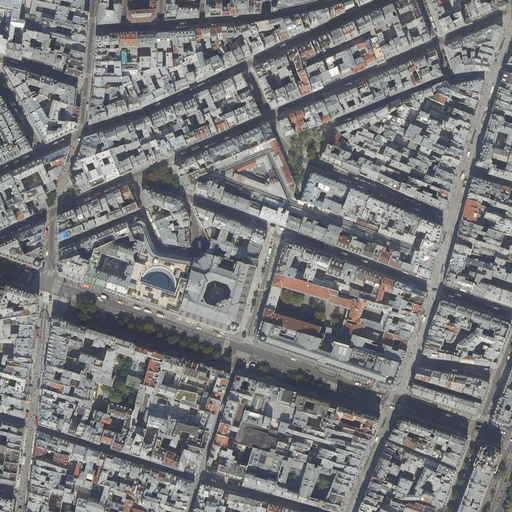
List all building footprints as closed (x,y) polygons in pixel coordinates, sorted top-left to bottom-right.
[(1,0),(0,8),(0,54),(6,56),(14,0),(1,0)] [(14,0),(6,56),(14,58),(21,61),(24,31),(24,29),(25,24),(25,18),(26,14),(29,15),(33,0),(55,5),(55,0),(25,0),(22,20),(19,20),(22,0),(14,0)] [(29,15),(87,29),(87,24),(88,13),(83,12),(55,5),(33,0),(29,15)] [(84,5),(84,0),(55,0),(55,5),(83,12),(84,5)] [(170,20),(176,19),(177,5),(174,5),(173,0),(166,0),(166,5),(165,20),(170,20)] [(186,19),(198,18),(199,12),(199,7),(199,5),(194,1),(189,0),(177,0),(177,5),(176,19),(186,19)] [(206,0),(207,1),(205,17),(217,16),(230,16),(231,0),(230,0),(206,0)] [(242,15),(248,15),(249,0),(237,0),(237,15),(242,15)] [(314,1),(317,0),(271,0),(271,5),(271,12),(277,10),(277,9),(304,3),(314,1)] [(398,0),(396,1),(392,3),(399,24),(400,26),(422,17),(418,6),(415,0),(398,0)] [(428,0),(430,5),(440,1),(440,0),(448,0),(452,7),(445,10),(448,16),(459,12),(455,0),(428,0)] [(468,24),(472,23),(471,20),(463,0),(455,0),(459,12),(464,25),(468,24)] [(482,0),(463,0),(471,20),(481,16),(492,11),(489,5),(481,2),(482,0)] [(502,7),(508,5),(496,0),(482,0),(481,2),(489,5),(499,8),(502,7)] [(348,9),(354,6),(352,1),(347,3),(342,5),(344,11),(348,9)] [(436,22),(446,17),(440,1),(430,5),(435,18),(436,22)] [(150,21),(155,16),(156,5),(156,3),(151,2),(151,9),(131,11),(131,8),(129,8),(128,15),(128,18),(132,22),(141,21),(150,21)] [(386,6),(379,9),(386,27),(393,24),(394,26),(399,24),(392,3),(386,6)] [(120,23),(121,12),(122,5),(99,4),(98,14),(97,24),(98,25),(108,24),(120,23)] [(344,12),(344,11),(342,5),(342,4),(337,6),(332,8),(335,17),(339,15),(344,12)] [(333,18),(335,17),(332,8),(329,8),(327,9),(330,19),(333,18)] [(328,20),(330,19),(327,9),(323,10),(320,11),(324,22),(328,20)] [(373,12),(368,15),(376,35),(387,29),(386,27),(379,9),(373,12)] [(321,23),(324,22),(320,11),(316,11),(313,12),(318,25),(321,23)] [(314,27),(318,25),(313,12),(310,13),(306,14),(310,29),(314,27)] [(464,25),(459,12),(448,16),(446,17),(436,22),(438,26),(441,36),(453,30),(464,25)] [(27,30),(52,37),(86,46),(86,37),(87,29),(29,15),(26,14),(25,18),(30,19),(28,25),(25,24),(24,29),(27,30)] [(307,30),(310,29),(306,14),(304,14),(298,15),(304,32),(307,30)] [(297,35),(304,32),(298,15),(294,16),(296,20),(291,22),(289,17),(286,18),(282,19),(291,37),(297,35)] [(376,37),(376,35),(368,15),(360,18),(352,22),(362,43),(368,41),(376,37)] [(409,49),(419,45),(430,40),(425,26),(422,17),(400,26),(409,49)] [(272,33),(271,34),(276,44),(284,41),(291,37),(282,19),(276,20),(268,21),(271,29),(272,29),(273,30),(271,31),(272,33)] [(261,22),(254,24),(257,33),(271,30),(271,29),(268,21),(261,22)] [(346,25),(339,28),(345,42),(346,45),(348,49),(357,46),(362,43),(352,22),(346,25)] [(245,25),(240,25),(241,34),(249,30),(247,24),(245,25)] [(251,24),(247,24),(249,30),(251,34),(258,33),(257,33),(254,24),(251,24)] [(400,26),(399,24),(394,26),(387,29),(390,37),(397,34),(398,37),(393,39),(392,38),(391,39),(397,55),(403,52),(409,49),(400,26)] [(502,27),(494,24),(487,28),(476,33),(476,45),(491,42),(496,45),(499,36),(502,27)] [(233,26),(227,26),(228,37),(228,38),(228,40),(235,37),(241,34),(240,25),(233,26)] [(205,28),(202,28),(204,39),(206,49),(211,48),(212,51),(215,50),(213,44),(212,41),(209,27),(205,28)] [(211,27),(209,27),(212,41),(213,41),(214,44),(215,44),(218,43),(219,47),(221,46),(225,45),(223,42),(222,38),(221,27),(218,27),(212,27),(211,27)] [(198,53),(195,54),(201,68),(210,64),(209,60),(205,62),(200,40),(204,39),(202,28),(197,28),(193,29),(198,53)] [(333,31),(327,33),(337,54),(344,51),(348,49),(346,45),(342,47),(341,44),(345,42),(339,28),(333,31)] [(198,53),(193,29),(187,31),(176,32),(179,61),(187,58),(195,54),(198,53)] [(387,29),(376,35),(376,37),(384,60),(390,58),(397,55),(391,39),(390,37),(387,29)] [(26,58),(32,60),(35,48),(33,47),(33,45),(31,41),(31,38),(37,40),(39,33),(27,30),(27,32),(24,31),(21,61),(22,61),(25,58),(26,58)] [(255,55),(259,53),(251,34),(249,30),(241,34),(235,37),(245,60),(248,58),(255,55)] [(146,32),(137,32),(137,48),(151,47),(151,57),(138,57),(138,73),(139,73),(141,72),(142,72),(145,71),(144,70),(142,70),(141,71),(141,68),(150,67),(150,69),(156,66),(157,67),(157,47),(155,47),(155,46),(155,45),(154,44),(157,44),(156,33),(156,31),(146,32)] [(138,57),(137,48),(137,32),(128,33),(119,33),(120,49),(120,61),(121,77),(128,77),(138,73),(138,57)] [(172,60),(170,41),(169,32),(163,32),(156,33),(157,44),(157,47),(157,67),(162,78),(169,75),(167,70),(173,68),(172,60)] [(173,32),(169,32),(170,41),(172,41),(172,42),(173,42),(174,53),(173,55),(174,60),(172,60),(173,68),(180,64),(179,61),(176,32),(173,32)] [(43,63),(55,67),(58,54),(59,55),(60,51),(49,48),(52,37),(39,33),(37,40),(37,41),(44,43),(42,50),(35,48),(32,60),(43,63)] [(111,34),(111,36),(110,49),(120,49),(119,33),(115,34),(111,34)] [(262,51),(265,50),(258,34),(258,33),(251,34),(259,53),(262,51)] [(270,47),(276,44),(271,34),(265,37),(265,38),(264,38),(262,33),(258,34),(265,50),(270,47)] [(333,56),(337,54),(327,33),(318,38),(310,42),(319,62),(333,56)] [(475,53),(475,49),(475,47),(476,45),(476,33),(468,37),(460,40),(462,55),(463,73),(468,72),(473,71),(474,71),(475,58),(474,58),(475,53)] [(96,43),(95,49),(106,49),(106,46),(107,45),(109,45),(109,49),(110,49),(111,36),(103,36),(96,37),(96,43)] [(86,46),(52,37),(49,48),(60,51),(61,47),(85,54),(85,50),(86,46)] [(241,62),(245,60),(235,37),(228,40),(227,41),(228,43),(238,63),(241,62)] [(384,60),(376,37),(368,41),(376,64),(380,62),(384,60)] [(462,55),(460,40),(452,43),(445,47),(447,53),(449,60),(455,58),(462,55)] [(376,64),(368,41),(362,43),(357,46),(365,69),(371,66),(376,64)] [(304,45),(296,48),(304,69),(315,64),(319,62),(310,42),(304,45)] [(496,45),(491,42),(476,45),(475,47),(480,47),(480,50),(475,49),(475,53),(478,53),(477,59),(490,63),(493,54),(496,45)] [(228,68),(231,67),(221,46),(219,47),(218,43),(215,44),(214,44),(213,44),(215,50),(217,54),(219,57),(225,70),(226,69),(228,68)] [(235,65),(238,63),(228,43),(225,45),(221,46),(231,67),(235,65)] [(358,72),(365,69),(357,46),(348,49),(344,51),(348,63),(352,74),(358,72)] [(61,47),(60,51),(59,55),(84,62),(84,58),(85,54),(61,47)] [(290,51),(284,54),(289,66),(291,72),(297,70),(297,72),(297,73),(298,73),(299,77),(299,78),(299,79),(300,79),(301,81),(295,83),(300,97),(306,94),(312,92),(304,69),(296,48),(290,51)] [(109,49),(106,49),(95,49),(95,56),(94,62),(120,61),(120,49),(110,49),(109,49)] [(220,72),(225,70),(219,57),(217,54),(215,50),(212,51),(206,52),(208,58),(209,60),(210,64),(215,74),(220,72)] [(346,77),(352,74),(348,63),(344,51),(337,54),(333,56),(340,78),(341,79),(346,77)] [(435,51),(428,54),(423,56),(432,80),(437,78),(443,76),(440,68),(439,65),(439,64),(437,57),(435,51)] [(74,76),(82,78),(83,70),(84,62),(59,55),(58,54),(55,67),(54,69),(58,70),(62,71),(65,60),(67,60),(68,62),(65,72),(65,73),(74,76)] [(202,81),(205,79),(201,68),(195,54),(187,58),(190,64),(194,63),(196,69),(192,70),(195,69),(195,71),(195,72),(195,73),(194,73),(197,81),(197,83),(202,81)] [(279,56),(273,59),(277,71),(289,66),(284,54),(279,56)] [(463,73),(462,55),(455,58),(449,60),(451,65),(454,74),(458,74),(463,73)] [(340,78),(333,56),(319,62),(315,64),(322,85),(331,82),(340,78)] [(417,72),(421,84),(426,82),(432,80),(423,56),(418,58),(412,61),(417,72)] [(193,82),(197,81),(194,73),(192,70),(190,64),(187,58),(179,61),(180,64),(188,84),(193,82)] [(487,71),(490,63),(477,59),(475,58),(474,71),(480,71),(487,71)] [(255,74),(258,80),(268,75),(268,74),(272,72),(272,73),(277,71),(273,59),(263,64),(253,68),(253,69),(255,74)] [(121,77),(120,61),(94,62),(93,69),(93,77),(121,77)] [(421,84),(417,72),(412,61),(408,63),(404,64),(413,87),(417,86),(421,84)] [(169,75),(175,93),(181,90),(189,87),(188,84),(180,64),(173,68),(167,70),(169,75)] [(210,77),(215,74),(210,64),(201,68),(205,79),(210,77)] [(322,85),(315,64),(304,69),(312,92),(317,90),(323,87),(322,85)] [(413,87),(404,64),(400,66),(395,68),(404,91),(408,89),(413,87)] [(18,69),(5,66),(3,68),(9,79),(15,89),(26,83),(28,73),(18,69)] [(142,72),(143,76),(155,102),(163,99),(169,96),(162,78),(157,67),(156,66),(150,69),(150,70),(145,71),(142,72)] [(295,99),(300,97),(295,83),(291,72),(289,66),(277,71),(280,80),(289,76),(292,83),(283,87),(289,102),(295,99)] [(376,77),(385,99),(394,95),(404,91),(395,68),(386,72),(376,77)] [(264,93),(271,109),(272,109),(281,106),(289,102),(283,87),(280,80),(277,71),(272,73),(268,75),(258,80),(264,93)] [(503,76),(501,82),(511,85),(511,74),(505,72),(504,72),(503,76)] [(35,74),(28,73),(26,83),(27,87),(28,86),(38,92),(42,76),(35,74)] [(130,82),(141,108),(145,106),(151,104),(155,102),(143,76),(141,77),(139,73),(138,73),(128,77),(130,82)] [(234,77),(231,78),(238,95),(249,90),(244,79),(242,74),(241,74),(234,77)] [(172,95),(175,93),(169,75),(162,78),(169,96),(172,95)] [(50,79),(42,76),(38,92),(37,95),(53,100),(58,81),(50,79)] [(92,84),(92,88),(105,89),(110,89),(117,88),(117,86),(114,86),(114,85),(108,85),(108,86),(106,87),(106,82),(119,82),(122,82),(123,84),(120,85),(120,87),(130,82),(128,77),(121,77),(93,77),(92,84)] [(370,79),(365,81),(374,103),(380,100),(385,99),(376,77),(370,79)] [(225,81),(219,84),(227,100),(230,106),(241,102),(238,95),(231,78),(225,81)] [(484,82),(481,79),(470,81),(459,84),(459,89),(463,90),(466,90),(467,89),(472,90),(471,92),(479,95),(482,87),(484,82)] [(76,95),(77,89),(75,86),(67,83),(58,81),(53,100),(59,102),(75,107),(76,95)] [(374,103),(365,81),(360,84),(355,86),(355,87),(363,107),(370,105),(374,103)] [(124,114),(129,112),(134,111),(141,108),(130,82),(120,87),(118,87),(117,88),(110,89),(109,100),(112,99),(118,116),(124,114)] [(449,86),(445,82),(438,85),(430,87),(433,93),(433,92),(438,90),(446,89),(449,86)] [(500,84),(499,87),(511,91),(511,85),(501,82),(500,84)] [(18,94),(22,102),(37,95),(38,92),(28,86),(27,87),(26,83),(15,89),(18,94)] [(214,86),(207,89),(215,106),(216,105),(218,104),(227,100),(219,84),(214,86)] [(459,89),(459,84),(455,84),(449,86),(446,89),(461,95),(463,90),(459,89)] [(336,96),(345,114),(354,111),(363,107),(355,87),(350,90),(346,92),(336,96)] [(433,93),(430,87),(426,89),(421,91),(423,96),(425,97),(443,105),(446,97),(433,92),(433,93)] [(495,98),(495,100),(510,105),(509,105),(510,103),(511,100),(511,99),(511,91),(499,87),(497,92),(495,98)] [(91,93),(91,99),(103,100),(108,101),(109,100),(110,89),(105,89),(92,88),(91,93)] [(193,96),(194,98),(202,116),(209,114),(217,110),(215,106),(207,89),(199,93),(193,96)] [(461,95),(446,89),(438,90),(433,92),(446,97),(448,98),(450,99),(451,95),(460,99),(459,99),(459,101),(456,100),(455,101),(476,110),(477,106),(478,102),(461,95)] [(471,92),(472,90),(467,89),(466,90),(463,90),(461,95),(478,102),(480,99),(481,96),(479,95),(471,92)] [(256,104),(249,90),(238,95),(241,102),(242,103),(245,102),(247,105),(246,105),(245,103),(242,104),(249,120),(254,118),(260,115),(261,114),(256,104)] [(423,96),(421,91),(417,93),(411,95),(412,97),(413,100),(403,105),(404,105),(445,122),(447,123),(449,117),(438,112),(440,106),(424,99),(425,97),(423,96)] [(25,108),(30,116),(42,109),(53,101),(53,100),(37,95),(22,102),(25,108)] [(336,96),(335,95),(328,98),(321,101),(331,120),(338,117),(345,114),(336,96)] [(6,104),(2,97),(0,98),(0,115),(2,116),(10,111),(6,104)] [(443,128),(445,122),(404,105),(403,105),(413,100),(412,97),(405,100),(400,102),(401,106),(389,113),(387,114),(388,114),(438,136),(441,129),(443,128)] [(211,136),(202,116),(194,98),(188,101),(182,104),(191,124),(189,125),(190,126),(191,129),(197,142),(204,139),(211,136)] [(475,113),(476,110),(455,101),(450,99),(448,98),(446,101),(447,102),(448,102),(459,107),(461,108),(460,112),(474,117),(475,113)] [(100,122),(108,119),(103,105),(107,103),(108,101),(103,100),(91,99),(90,104),(89,116),(89,125),(100,122)] [(108,101),(107,103),(103,105),(108,119),(113,117),(118,116),(112,99),(109,100),(108,101)] [(46,144),(48,120),(54,121),(56,107),(58,107),(59,102),(53,100),(53,101),(42,109),(30,116),(35,125),(46,144)] [(220,109),(222,113),(228,129),(233,127),(238,125),(232,111),(231,110),(230,106),(227,100),(218,104),(219,106),(217,107),(216,105),(215,106),(217,110),(220,109)] [(399,100),(393,102),(386,105),(389,113),(401,106),(400,102),(399,100)] [(494,103),(493,106),(511,113),(511,108),(510,108),(509,108),(510,105),(495,100),(494,103)] [(307,107),(317,126),(323,123),(331,120),(321,101),(314,104),(307,107)] [(54,121),(78,123),(79,115),(79,108),(75,107),(59,102),(58,107),(56,107),(54,121)] [(176,104),(171,106),(181,129),(189,125),(191,124),(182,104),(181,102),(176,104)] [(244,122),(249,120),(242,104),(242,103),(241,102),(230,106),(231,110),(235,108),(236,110),(232,111),(238,125),(244,122)] [(438,136),(388,114),(387,114),(389,113),(386,105),(382,107),(378,108),(371,111),(378,121),(383,128),(384,129),(395,134),(396,134),(403,137),(407,139),(418,144),(421,145),(429,149),(432,141),(435,142),(435,141),(436,140),(448,145),(450,141),(438,136)] [(166,108),(161,111),(171,133),(180,129),(181,129),(171,106),(166,108)] [(491,111),(490,114),(503,119),(505,114),(511,116),(511,113),(493,106),(491,111)] [(317,126),(307,107),(304,108),(301,110),(309,128),(313,127),(317,126)] [(223,131),(228,129),(222,113),(220,109),(217,110),(209,114),(217,134),(223,131)] [(473,119),(474,117),(460,112),(454,109),(451,114),(454,115),(455,113),(459,115),(457,120),(470,126),(471,126),(471,123),(473,119)] [(309,128),(301,110),(294,113),(286,116),(286,118),(291,128),(295,134),(303,131),(309,128)] [(13,117),(10,111),(2,116),(8,129),(17,124),(13,117)] [(154,114),(148,117),(158,139),(166,136),(171,133),(161,111),(154,114)] [(378,121),(371,111),(368,112),(365,113),(371,126),(370,127),(369,128),(379,134),(382,131),(384,129),(383,128),(378,121)] [(371,126),(365,113),(360,115),(354,117),(356,120),(361,127),(361,128),(363,129),(367,130),(378,135),(379,134),(369,128),(370,127),(371,126)] [(215,135),(217,134),(209,114),(202,116),(211,136),(215,135)] [(482,143),(484,143),(493,146),(496,134),(497,131),(508,135),(510,136),(511,131),(511,129),(511,122),(503,119),(490,114),(488,123),(486,130),(484,136),(484,137),(482,143)] [(0,165),(9,161),(21,155),(15,142),(8,129),(2,116),(0,115),(0,165)] [(145,118),(142,119),(152,141),(155,140),(158,139),(148,117),(145,118)] [(469,129),(470,126),(457,120),(449,117),(447,123),(468,132),(469,129)] [(291,128),(286,118),(282,120),(277,122),(281,131),(285,138),(289,137),(295,134),(291,128)] [(148,143),(152,141),(142,119),(134,122),(125,125),(133,143),(138,140),(141,146),(148,143)] [(54,121),(48,120),(46,144),(60,137),(77,129),(78,126),(78,123),(54,121)] [(361,127),(356,120),(354,120),(335,128),(337,130),(340,134),(349,140),(353,142),(355,136),(350,134),(349,133),(351,132),(352,131),(361,127)] [(467,135),(468,132),(447,123),(445,122),(443,128),(452,132),(451,133),(452,135),(450,141),(464,146),(465,142),(467,135)] [(21,131),(17,124),(8,129),(15,142),(25,137),(21,131)] [(109,130),(102,132),(110,150),(123,146),(133,143),(125,125),(119,127),(114,129),(114,128),(109,130)] [(192,145),(197,142),(191,129),(189,130),(188,127),(190,126),(189,125),(181,129),(180,129),(187,147),(192,145)] [(272,132),(268,125),(252,131),(235,139),(238,146),(237,147),(240,153),(251,149),(254,155),(256,154),(262,152),(265,151),(262,144),(267,142),(269,141),(275,139),(272,132)] [(181,150),(187,147),(180,129),(171,133),(166,136),(173,151),(173,153),(181,150)] [(372,141),(374,135),(367,132),(367,130),(363,129),(362,133),(357,132),(356,134),(372,141)] [(405,145),(407,139),(403,137),(396,134),(395,134),(384,129),(382,131),(385,132),(382,137),(387,139),(391,141),(392,142),(393,140),(401,144),(405,146),(405,145)] [(101,132),(97,134),(103,151),(103,153),(109,151),(110,150),(102,132),(101,132)] [(343,150),(349,145),(347,143),(339,136),(335,132),(332,138),(328,144),(327,144),(334,147),(340,150),(343,150)] [(83,141),(82,145),(103,151),(97,134),(89,136),(84,138),(83,141)] [(454,181),(455,176),(433,167),(432,169),(437,171),(435,174),(428,171),(425,172),(428,165),(409,157),(407,161),(400,158),(402,154),(388,148),(387,147),(385,151),(378,149),(380,144),(372,141),(356,134),(355,136),(353,142),(352,144),(376,153),(414,169),(415,166),(417,167),(417,166),(418,166),(417,170),(453,185),(454,181)] [(378,135),(372,141),(380,144),(386,147),(388,142),(387,141),(387,139),(382,137),(378,135)] [(511,136),(510,136),(508,135),(507,138),(504,150),(494,148),(491,158),(497,160),(498,160),(495,169),(504,171),(511,147),(511,136)] [(168,153),(173,151),(166,136),(158,139),(155,140),(162,156),(168,153)] [(28,142),(25,137),(15,142),(21,155),(26,153),(32,150),(28,142)] [(221,145),(201,154),(205,163),(207,167),(221,161),(219,157),(225,154),(226,156),(225,157),(226,159),(228,158),(239,154),(240,153),(237,147),(238,146),(235,139),(228,142),(221,145)] [(271,155),(272,157),(281,153),(278,147),(278,145),(277,143),(275,139),(269,141),(270,144),(268,145),(267,142),(262,144),(265,151),(268,149),(272,148),(273,149),(273,151),(270,152),(271,155)] [(430,154),(432,150),(429,149),(421,145),(420,148),(417,146),(418,144),(407,139),(405,145),(405,146),(418,152),(428,157),(429,157),(430,157),(431,155),(430,154)] [(123,146),(125,152),(137,148),(140,155),(134,158),(131,152),(127,153),(127,152),(126,153),(134,170),(141,167),(149,164),(141,146),(138,140),(133,143),(123,146)] [(163,157),(162,156),(155,140),(152,141),(148,143),(156,161),(160,159),(163,157)] [(372,162),(376,153),(352,144),(353,142),(349,140),(347,143),(349,145),(343,150),(346,152),(364,159),(372,162)] [(414,154),(415,152),(392,142),(391,141),(388,148),(402,154),(409,157),(428,165),(433,167),(455,176),(456,173),(457,171),(439,163),(438,165),(435,164),(435,165),(432,164),(433,163),(431,162),(432,160),(430,159),(427,158),(418,154),(417,155),(414,154)] [(464,150),(465,147),(464,146),(450,141),(448,145),(450,146),(449,147),(449,149),(447,148),(447,147),(435,142),(432,141),(429,149),(432,150),(440,154),(460,162),(461,158),(463,153),(464,150)] [(152,162),(156,161),(148,143),(141,146),(149,164),(152,162)] [(487,167),(490,168),(490,167),(495,169),(498,160),(497,160),(496,161),(495,164),(491,165),(491,164),(490,163),(491,162),(491,161),(491,160),(490,160),(490,158),(491,158),(494,148),(494,147),(494,146),(493,146),(484,143),(480,153),(475,165),(481,167),(487,169),(487,168),(487,167)] [(340,167),(346,152),(343,150),(340,150),(338,156),(337,155),(337,154),(334,153),(333,154),(332,153),(334,147),(327,144),(326,147),(321,155),(319,158),(332,164),(340,167)] [(54,153),(41,159),(43,165),(68,155),(69,151),(70,145),(54,153)] [(78,155),(76,162),(80,161),(95,156),(103,153),(103,151),(82,145),(80,148),(78,155)] [(109,151),(113,159),(120,176),(127,173),(134,170),(126,153),(125,152),(123,146),(110,150),(109,151)] [(250,157),(254,155),(251,149),(240,153),(239,154),(242,160),(246,159),(250,157)] [(103,153),(95,156),(106,182),(113,179),(120,176),(113,159),(109,151),(103,153)] [(359,174),(364,159),(346,152),(340,167),(349,171),(358,175),(359,174)] [(276,166),(277,169),(287,165),(285,160),(281,153),(272,157),(274,161),(276,166)] [(417,170),(414,169),(376,153),(372,162),(382,166),(379,171),(383,173),(386,174),(400,180),(403,174),(384,167),(385,164),(423,179),(422,182),(431,185),(433,181),(441,184),(440,189),(450,193),(452,189),(453,185),(417,170)] [(197,155),(194,157),(200,170),(203,169),(201,165),(205,163),(201,154),(197,155)] [(240,161),(242,160),(239,154),(228,158),(231,165),(233,164),(236,163),(240,161)] [(258,157),(255,159),(259,168),(262,166),(263,167),(266,166),(269,173),(274,170),(272,165),(267,154),(265,154),(261,156),(258,157)] [(440,154),(438,156),(432,154),(432,155),(458,167),(459,164),(460,162),(440,154)] [(66,160),(68,155),(43,165),(47,172),(62,165),(63,165),(64,166),(66,160)] [(457,169),(458,167),(432,155),(431,155),(430,157),(430,159),(432,160),(439,163),(457,171),(457,169)] [(95,156),(80,161),(92,188),(99,185),(106,182),(95,156)] [(177,172),(180,178),(200,170),(194,157),(184,161),(174,165),(177,172)] [(227,167),(231,165),(228,158),(226,159),(221,161),(207,167),(205,168),(208,174),(210,174),(215,171),(221,169),(227,167)] [(47,172),(43,165),(41,159),(24,167),(11,173),(21,195),(45,184),(50,181),(47,172)] [(237,166),(232,168),(234,173),(239,175),(239,174),(247,177),(248,172),(259,168),(255,159),(252,160),(246,162),(241,164),(237,166)] [(379,171),(382,166),(372,162),(364,159),(359,174),(363,176),(370,179),(376,181),(379,171)] [(86,191),(92,188),(80,161),(76,162),(73,169),(71,176),(72,177),(76,185),(80,194),(86,191)] [(59,176),(63,165),(62,165),(47,172),(50,181),(45,184),(49,192),(53,190),(57,188),(60,179),(61,177),(59,176)] [(287,189),(288,192),(295,189),(296,185),(293,179),(291,176),(292,176),(287,165),(277,169),(279,172),(281,178),(284,183),(287,189)] [(263,191),(267,192),(270,186),(267,184),(268,183),(270,181),(271,183),(272,183),(271,182),(272,182),(272,181),(273,181),(269,173),(266,166),(263,167),(262,166),(259,168),(248,172),(247,177),(246,178),(244,184),(247,185),(252,187),(258,189),(263,191)] [(503,178),(511,180),(511,173),(504,171),(495,169),(490,167),(490,168),(488,174),(503,178)] [(189,191),(194,193),(198,182),(197,181),(196,179),(198,179),(204,176),(208,174),(205,168),(203,169),(200,170),(180,178),(181,181),(184,186),(185,190),(189,191)] [(229,178),(232,179),(234,173),(232,168),(227,170),(220,173),(220,175),(225,176),(229,178)] [(276,173),(274,170),(269,173),(273,181),(274,184),(280,182),(279,180),(276,173)] [(399,191),(401,184),(385,177),(386,174),(383,173),(379,171),(376,181),(386,186),(399,191)] [(327,194),(332,180),(323,176),(314,172),(310,174),(301,201),(310,204),(321,208),(325,199),(319,197),(321,192),(327,194)] [(24,200),(21,195),(11,173),(3,177),(0,178),(0,188),(4,196),(9,207),(16,203),(24,200)] [(241,183),(244,184),(246,178),(239,175),(234,173),(232,179),(235,180),(241,183)] [(406,185),(417,189),(420,190),(422,185),(427,187),(426,190),(431,192),(432,189),(437,191),(435,196),(448,201),(449,197),(450,193),(440,189),(431,185),(422,182),(403,174),(400,180),(406,182),(406,185)] [(207,178),(198,182),(194,193),(200,195),(207,198),(212,183),(210,181),(209,177),(207,178)] [(211,178),(209,177),(210,181),(212,183),(207,198),(213,200),(221,203),(226,188),(221,186),(219,189),(218,189),(216,188),(220,179),(218,178),(217,179),(216,179),(214,179),(212,179),(211,178)] [(470,185),(468,193),(488,200),(489,197),(489,196),(491,191),(489,190),(491,183),(487,182),(483,181),(483,180),(481,180),(472,177),(470,185)] [(223,180),(221,186),(226,188),(239,193),(240,193),(242,187),(238,186),(232,184),(228,182),(224,181),(223,180)] [(343,184),(332,180),(327,194),(325,199),(321,208),(322,208),(334,212),(340,215),(342,211),(351,188),(343,184)] [(286,200),(287,198),(285,194),(282,187),(280,182),(274,184),(273,181),(272,181),(272,182),(271,182),(272,183),(271,183),(270,181),(268,183),(267,184),(270,186),(267,192),(270,193),(274,195),(278,196),(286,200)] [(413,197),(417,189),(406,185),(401,183),(401,184),(399,191),(406,195),(413,197)] [(511,189),(499,185),(491,183),(489,190),(491,191),(489,196),(491,196),(491,194),(495,195),(493,202),(496,202),(511,207),(511,203),(511,189)] [(47,193),(49,192),(45,184),(21,195),(24,200),(16,203),(24,219),(35,214),(30,204),(29,204),(26,205),(25,203),(36,198),(40,206),(37,207),(37,208),(39,212),(48,208),(44,199),(47,198),(46,195),(47,194),(47,193)] [(136,197),(132,188),(130,185),(125,187),(119,189),(127,207),(138,201),(136,197)] [(142,188),(152,216),(160,213),(166,196),(157,192),(143,187),(142,188)] [(245,188),(242,187),(240,193),(239,193),(233,208),(239,210),(246,213),(254,192),(250,190),(245,188)] [(233,208),(239,193),(226,188),(221,203),(226,205),(233,208)] [(361,192),(351,188),(342,211),(346,213),(349,213),(352,204),(360,207),(356,216),(358,217),(361,218),(370,196),(361,192)] [(111,213),(106,215),(108,222),(118,218),(127,214),(124,207),(127,207),(119,189),(116,191),(112,192),(120,210),(111,213)] [(295,203),(297,204),(299,200),(295,198),(293,194),(295,189),(288,192),(290,198),(289,201),(291,201),(295,203)] [(447,205),(448,201),(435,196),(434,196),(433,198),(432,198),(433,195),(420,190),(417,189),(413,197),(428,204),(443,210),(446,208),(447,205)] [(108,194),(104,196),(108,207),(112,205),(113,209),(110,210),(111,213),(120,210),(112,192),(108,194)] [(264,202),(266,196),(263,195),(258,193),(254,192),(246,213),(251,215),(259,217),(265,202),(264,202)] [(467,196),(466,199),(481,204),(482,200),(487,202),(486,204),(494,207),(496,202),(493,202),(488,200),(468,193),(467,196)] [(0,210),(3,210),(11,225),(13,224),(17,222),(9,207),(4,196),(0,197),(0,210)] [(103,196),(98,199),(105,216),(106,215),(111,213),(110,210),(108,207),(104,196),(103,196)] [(166,196),(160,213),(152,216),(153,219),(154,221),(171,215),(185,210),(183,206),(181,201),(175,199),(166,196)] [(269,197),(266,196),(264,202),(265,202),(259,217),(267,220),(278,225),(286,228),(292,212),(286,210),(285,214),(283,214),(281,213),(285,203),(283,202),(280,201),(277,200),(273,198),(269,197)] [(380,200),(370,196),(361,218),(367,220),(370,211),(372,210),(372,211),(372,212),(373,212),(374,212),(375,212),(376,214),(372,222),(381,225),(389,204),(380,200)] [(95,200),(92,201),(98,219),(105,216),(98,199),(95,200)] [(481,204),(466,199),(465,205),(463,211),(461,220),(479,226),(479,223),(481,224),(485,213),(491,215),(493,211),(493,210),(480,206),(481,204)] [(93,220),(98,219),(92,201),(88,203),(86,204),(92,221),(93,220)] [(133,212),(141,208),(140,204),(138,201),(127,207),(124,207),(127,214),(133,212)] [(491,215),(511,221),(511,207),(496,202),(494,207),(494,208),(499,209),(499,208),(506,210),(504,216),(493,211),(491,215)] [(20,221),(24,219),(16,203),(9,207),(17,222),(20,221)] [(83,205),(79,207),(86,223),(92,221),(86,204),(83,205)] [(288,204),(286,210),(292,212),(304,217),(306,217),(307,211),(303,209),(298,208),(295,207),(291,205),(288,204)] [(397,207),(389,204),(381,225),(386,227),(389,219),(395,221),(392,229),(397,230),(405,210),(397,207)] [(193,206),(202,226),(204,229),(212,226),(216,214),(206,210),(193,206)] [(77,208),(74,209),(77,219),(80,226),(82,225),(83,225),(82,221),(83,221),(84,224),(86,223),(79,207),(77,208)] [(57,226),(57,227),(70,222),(69,219),(72,218),(73,219),(71,220),(72,221),(77,219),(74,209),(68,212),(57,217),(57,222),(57,226)] [(0,230),(11,225),(3,210),(0,210),(0,230)] [(189,247),(190,247),(190,237),(189,221),(189,219),(185,210),(171,215),(173,221),(176,219),(178,224),(179,226),(174,227),(178,246),(189,247)] [(413,214),(405,210),(397,230),(403,232),(406,225),(407,224),(412,226),(408,234),(413,236),(415,232),(421,217),(413,214)] [(317,222),(319,216),(316,214),(310,212),(307,211),(306,217),(304,217),(298,232),(304,234),(310,237),(316,221),(317,222)] [(341,219),(343,220),(346,213),(342,211),(340,215),(334,212),(332,216),(334,217),(341,219)] [(298,232),(304,217),(292,212),(286,228),(292,230),(298,232)] [(351,223),(355,225),(358,217),(356,216),(349,213),(346,213),(343,220),(346,221),(351,223)] [(511,221),(491,215),(485,213),(481,224),(479,223),(479,226),(483,227),(484,227),(486,219),(492,221),(493,221),(494,222),(494,223),(492,230),(504,234),(505,234),(511,236),(511,221)] [(204,229),(202,226),(203,244),(203,253),(215,256),(229,219),(223,217),(216,214),(212,226),(211,245),(204,229)] [(102,224),(108,222),(106,215),(105,216),(98,219),(93,220),(96,227),(102,224)] [(168,244),(178,246),(174,227),(173,224),(174,224),(173,221),(171,215),(154,221),(156,225),(159,233),(163,243),(168,244)] [(321,216),(319,216),(317,222),(323,224),(326,225),(328,226),(330,220),(328,219),(321,216)] [(374,232),(377,233),(381,225),(372,222),(367,220),(361,218),(358,217),(355,225),(358,226),(363,228),(369,230),(374,232)] [(431,221),(421,217),(415,232),(420,234),(421,232),(425,234),(424,238),(418,236),(418,238),(423,240),(424,239),(438,245),(440,236),(441,228),(440,225),(431,221)] [(57,230),(57,235),(68,231),(80,226),(77,219),(72,221),(70,222),(57,227),(57,230)] [(215,256),(229,259),(242,224),(236,222),(229,219),(215,256)] [(89,230),(96,227),(93,220),(92,221),(86,223),(84,224),(83,225),(82,225),(84,232),(89,230)] [(333,221),(330,220),(328,226),(328,227),(330,228),(329,230),(326,231),(322,241),(328,244),(335,246),(340,232),(341,228),(340,227),(342,224),(339,223),(333,221)] [(459,226),(458,229),(477,235),(477,233),(478,234),(483,235),(484,235),(483,237),(510,246),(511,247),(511,246),(511,236),(505,234),(504,238),(503,238),(504,234),(492,230),(488,229),(487,231),(485,232),(482,231),(483,227),(479,226),(461,220),(459,226)] [(328,227),(328,226),(326,225),(326,227),(324,227),(324,229),(322,228),(322,227),(323,224),(317,222),(316,221),(310,237),(316,239),(322,241),(326,231),(328,227)] [(16,236),(16,238),(19,243),(45,230),(46,226),(46,222),(34,228),(16,236)] [(118,225),(112,228),(117,239),(122,237),(124,237),(129,235),(131,234),(128,227),(126,222),(118,225)] [(169,312),(171,313),(178,315),(195,258),(162,253),(160,253),(158,252),(157,251),(155,250),(154,248),(154,247),(153,245),(150,245),(145,231),(142,225),(138,223),(133,225),(128,227),(131,234),(129,235),(130,239),(130,241),(134,241),(143,243),(142,245),(140,245),(125,297),(132,300),(133,301),(142,303),(152,306),(160,309),(162,310),(164,311),(164,310),(169,312)] [(229,259),(242,263),(255,229),(247,226),(242,224),(229,259)] [(344,225),(342,224),(340,227),(341,228),(340,232),(346,234),(349,235),(351,235),(353,228),(350,227),(344,225)] [(77,235),(84,232),(82,225),(80,226),(68,231),(70,237),(77,235)] [(421,248),(423,240),(418,238),(415,237),(413,236),(408,234),(403,232),(397,230),(392,229),(386,227),(381,225),(377,233),(381,234),(386,236),(393,239),(397,240),(404,243),(408,244),(412,246),(418,248),(420,249),(421,248)] [(103,232),(96,235),(101,246),(112,241),(111,239),(110,239),(108,241),(107,239),(111,237),(111,238),(112,238),(114,241),(117,239),(112,228),(103,232)] [(355,229),(353,228),(351,235),(353,236),(357,237),(363,239),(365,232),(363,232),(355,229)] [(261,231),(255,229),(242,263),(257,267),(266,238),(265,235),(264,232),(261,231)] [(458,232),(457,234),(475,240),(477,235),(458,229),(458,232)] [(44,237),(45,230),(19,243),(22,249),(44,238),(44,237)] [(64,240),(70,237),(68,231),(57,235),(57,238),(58,243),(64,240)] [(353,236),(351,235),(349,235),(348,237),(345,236),(346,234),(340,232),(335,246),(341,248),(347,251),(353,236)] [(367,233),(365,232),(363,239),(364,240),(365,241),(374,243),(376,237),(374,236),(367,233)] [(484,243),(475,240),(457,234),(455,241),(454,244),(469,247),(471,248),(471,250),(470,254),(491,258),(495,259),(496,257),(511,262),(511,246),(511,247),(510,246),(509,250),(484,243)] [(93,236),(89,237),(94,249),(95,249),(98,248),(101,246),(96,235),(93,236)] [(360,256),(365,241),(364,240),(363,243),(356,240),(357,237),(353,236),(347,251),(354,253),(360,256)] [(59,255),(60,261),(79,255),(81,254),(80,253),(79,253),(77,249),(80,248),(83,254),(88,252),(94,249),(89,237),(74,243),(59,250),(59,255)] [(93,254),(91,261),(83,283),(93,287),(105,290),(113,265),(122,237),(117,239),(114,241),(112,241),(101,246),(98,248),(95,249),(93,254)] [(122,237),(113,265),(105,290),(115,294),(125,297),(140,245),(142,245),(143,243),(134,241),(130,241),(130,239),(124,237),(122,237)] [(380,238),(376,237),(374,243),(377,244),(386,247),(388,241),(386,240),(380,238)] [(483,237),(482,239),(485,240),(484,243),(509,250),(510,246),(483,237)] [(0,255),(6,258),(15,260),(19,251),(22,250),(22,249),(19,243),(16,238),(11,240),(0,244),(0,255)] [(44,245),(44,238),(22,249),(22,250),(24,255),(43,246),(44,245)] [(413,258),(412,262),(420,265),(421,261),(423,262),(422,265),(421,268),(431,271),(433,264),(435,255),(438,245),(424,239),(423,240),(421,248),(424,249),(425,250),(426,251),(426,253),(425,254),(424,254),(423,254),(422,255),(419,254),(416,253),(415,252),(413,258)] [(377,244),(374,243),(365,241),(360,256),(366,258),(371,260),(377,244)] [(390,242),(388,241),(386,247),(377,244),(371,260),(386,265),(399,270),(403,262),(406,263),(411,249),(410,249),(406,248),(401,246),(396,244),(390,242)] [(280,258),(276,273),(281,275),(293,243),(290,242),(284,245),(280,258)] [(286,276),(294,278),(305,248),(299,245),(293,243),(281,275),(285,276),(286,273),(288,274),(286,276)] [(453,249),(452,253),(464,257),(463,262),(483,268),(491,271),(493,266),(508,271),(511,272),(511,262),(496,257),(495,259),(491,258),(489,264),(466,257),(467,255),(469,255),(470,254),(471,250),(468,250),(469,247),(454,244),(453,249)] [(42,256),(43,246),(24,255),(22,250),(19,251),(15,260),(27,265),(33,267),(38,268),(41,266),(42,256)] [(305,278),(308,279),(317,252),(311,250),(305,248),(294,278),(304,281),(305,278)] [(311,283),(321,286),(331,257),(323,254),(317,252),(308,279),(312,281),(311,283)] [(236,332),(239,331),(257,267),(242,263),(229,259),(215,256),(203,253),(199,255),(195,258),(178,315),(206,325),(226,332),(233,334),(236,332)] [(450,259),(449,265),(477,274),(480,275),(483,268),(463,262),(464,257),(452,253),(450,259)] [(76,281),(83,283),(91,261),(81,257),(80,258),(79,255),(60,261),(59,264),(58,270),(58,272),(60,275),(69,278),(71,279),(76,281)] [(321,286),(334,290),(344,263),(337,260),(331,257),(321,286)] [(408,264),(406,263),(403,262),(399,270),(405,272),(406,273),(416,276),(418,267),(421,268),(422,265),(420,265),(412,262),(410,262),(409,264),(408,264)] [(351,265),(344,263),(334,290),(338,291),(349,294),(350,295),(358,268),(351,265)] [(446,272),(447,272),(465,278),(472,280),(474,281),(477,274),(449,265),(448,265),(448,268),(446,272)] [(490,301),(497,303),(508,271),(493,266),(491,271),(493,271),(491,276),(498,279),(496,286),(488,284),(484,298),(490,301)] [(431,271),(421,268),(418,267),(416,276),(420,277),(429,280),(431,276),(432,272),(431,271)] [(355,297),(375,302),(383,277),(371,272),(358,268),(350,295),(355,297)] [(477,296),(484,298),(488,284),(491,276),(493,271),(491,271),(483,268),(480,275),(477,274),(474,281),(470,294),(477,296)] [(504,305),(511,308),(511,304),(511,291),(508,291),(511,283),(511,272),(508,271),(497,303),(504,305)] [(457,289),(470,294),(474,281),(472,280),(471,283),(463,280),(464,279),(465,279),(465,278),(447,272),(447,273),(445,279),(444,282),(446,285),(450,287),(457,289)] [(272,286),(265,308),(263,313),(261,321),(280,327),(287,329),(323,340),(326,328),(327,328),(392,347),(395,339),(401,342),(399,347),(398,347),(397,349),(405,351),(408,342),(409,340),(385,332),(383,331),(357,323),(356,326),(346,323),(347,320),(355,297),(350,295),(349,294),(348,297),(337,294),(338,291),(334,290),(321,286),(311,283),(304,281),(294,278),(286,276),(285,276),(281,275),(276,273),(274,280),(272,286)] [(375,302),(387,306),(396,282),(392,280),(383,277),(375,302)] [(404,285),(396,282),(387,306),(391,307),(398,309),(402,300),(403,297),(401,296),(402,295),(402,294),(404,294),(405,291),(410,293),(412,288),(404,285)] [(21,288),(7,284),(0,303),(2,309),(6,309),(8,301),(11,302),(12,301),(12,302),(17,303),(20,304),(20,306),(23,306),(28,305),(37,304),(37,301),(37,296),(36,294),(21,288)] [(421,291),(412,288),(410,293),(425,298),(426,295),(426,293),(421,291)] [(423,302),(425,298),(410,293),(405,291),(404,294),(403,297),(402,300),(422,306),(423,302)] [(385,324),(412,333),(414,329),(417,320),(418,315),(399,309),(398,313),(390,311),(391,307),(387,306),(375,302),(355,297),(347,320),(357,323),(383,331),(385,324)] [(420,311),(422,306),(402,300),(398,309),(399,309),(418,315),(420,311)] [(437,308),(435,315),(451,320),(452,320),(457,305),(449,302),(442,300),(439,301),(437,308)] [(36,305),(37,304),(28,305),(23,306),(24,310),(21,311),(21,309),(16,309),(13,309),(12,307),(6,309),(2,309),(0,303),(0,302),(0,319),(3,319),(36,314),(36,305)] [(470,322),(471,319),(473,311),(469,309),(457,305),(452,320),(453,320),(455,321),(454,326),(461,328),(462,328),(468,331),(469,330),(471,323),(470,322)] [(482,314),(473,311),(471,319),(473,321),(478,324),(476,328),(483,330),(483,328),(486,329),(486,332),(487,332),(492,317),(482,314)] [(35,320),(36,314),(3,319),(3,324),(10,324),(20,325),(34,325),(35,320)] [(430,327),(429,331),(428,335),(427,337),(426,340),(442,345),(443,343),(443,341),(444,338),(447,339),(446,342),(451,343),(454,341),(459,330),(461,331),(462,328),(461,328),(454,326),(455,321),(453,320),(452,320),(451,320),(435,315),(434,315),(433,318),(431,323),(430,327)] [(69,322),(52,317),(51,325),(50,334),(77,341),(78,334),(85,336),(86,329),(87,328),(78,326),(69,322)] [(508,332),(510,326),(509,323),(501,320),(492,317),(487,332),(506,339),(508,332)] [(34,333),(34,325),(20,325),(19,335),(17,334),(12,334),(10,336),(10,324),(3,324),(3,319),(0,319),(0,338),(33,339),(34,333)] [(391,385),(394,384),(395,378),(398,370),(401,363),(323,340),(287,329),(284,337),(278,335),(280,327),(261,321),(259,329),(258,331),(256,336),(259,343),(268,346),(290,353),(318,363),(340,370),(363,378),(376,383),(388,386),(391,385)] [(411,336),(412,333),(385,324),(383,331),(385,332),(409,340),(410,340),(411,336)] [(110,335),(87,328),(86,329),(85,336),(82,348),(79,360),(102,367),(111,337),(112,336),(110,335)] [(397,349),(392,347),(327,328),(326,328),(323,340),(401,363),(402,363),(403,360),(404,359),(405,355),(406,352),(406,351),(405,351),(397,349)] [(501,351),(506,339),(487,332),(486,332),(483,330),(476,328),(476,330),(457,344),(478,350),(479,347),(482,348),(483,346),(500,353),(501,351)] [(48,349),(46,364),(63,370),(69,345),(82,348),(85,336),(78,334),(77,341),(50,334),(48,349)] [(114,336),(112,336),(111,337),(102,367),(79,360),(76,373),(86,376),(87,371),(110,377),(111,375),(112,374),(111,374),(113,368),(114,368),(114,367),(114,366),(115,360),(116,360),(116,359),(117,355),(117,354),(116,354),(117,352),(123,354),(123,355),(130,357),(129,362),(128,362),(127,364),(128,365),(130,366),(134,350),(115,344),(117,337),(114,336)] [(119,338),(117,337),(115,344),(134,350),(136,343),(119,338)] [(32,344),(33,339),(0,338),(0,355),(3,355),(7,356),(13,357),(31,358),(32,354),(32,344)] [(425,343),(424,347),(438,352),(450,355),(451,356),(460,358),(462,351),(455,349),(442,345),(426,340),(425,343)] [(136,343),(134,350),(130,366),(129,369),(128,368),(126,370),(125,372),(128,373),(126,380),(114,376),(114,378),(113,378),(113,381),(125,384),(139,388),(140,384),(141,381),(140,378),(139,378),(142,367),(139,366),(140,361),(144,362),(146,358),(151,359),(143,385),(155,388),(165,355),(166,352),(154,349),(152,348),(136,343)] [(481,356),(480,358),(491,362),(496,357),(500,353),(483,346),(482,348),(479,347),(478,350),(457,344),(455,349),(462,351),(481,356)] [(432,358),(436,359),(438,352),(424,347),(423,350),(422,354),(428,356),(427,357),(430,358),(432,358)] [(466,363),(474,364),(475,359),(480,358),(481,356),(462,351),(460,358),(459,362),(466,363)] [(452,361),(459,362),(460,358),(451,356),(450,355),(438,352),(436,359),(439,359),(452,361)] [(31,361),(31,358),(13,357),(7,356),(3,355),(1,361),(1,363),(2,363),(3,364),(5,365),(6,360),(19,362),(30,363),(31,361)] [(180,358),(181,358),(180,359),(172,357),(165,355),(155,388),(154,394),(159,396),(169,399),(171,400),(174,401),(187,359),(180,357),(180,358)] [(497,364),(491,362),(480,358),(475,359),(474,364),(480,365),(493,367),(496,365),(497,364)] [(190,360),(187,359),(174,401),(190,407),(188,414),(196,417),(199,410),(201,405),(200,404),(203,395),(210,375),(228,380),(229,376),(230,374),(230,373),(218,369),(196,362),(192,361),(190,360)] [(30,366),(30,363),(19,362),(6,360),(5,365),(7,365),(14,366),(30,369),(30,366)] [(76,373),(63,370),(46,364),(45,373),(44,379),(69,386),(72,377),(81,380),(78,389),(84,391),(86,376),(76,373)] [(0,372),(13,376),(14,366),(7,365),(6,369),(0,367),(0,372)] [(506,381),(500,396),(511,401),(511,365),(511,366),(506,381)] [(29,374),(30,369),(14,366),(13,376),(25,379),(29,379),(29,374)] [(418,367),(416,373),(430,377),(432,370),(427,369),(418,367)] [(433,384),(438,385),(442,372),(438,371),(432,370),(430,377),(428,382),(433,384)] [(90,441),(94,442),(104,413),(107,414),(109,403),(113,381),(113,378),(110,377),(87,371),(86,376),(84,391),(83,401),(82,407),(86,408),(90,409),(91,401),(92,401),(93,390),(94,381),(109,385),(107,390),(105,390),(102,405),(103,407),(104,407),(104,411),(103,411),(102,412),(98,411),(95,421),(97,422),(95,429),(92,428),(88,440),(90,441)] [(5,380),(3,387),(27,394),(28,386),(29,379),(25,379),(13,376),(0,372),(0,374),(2,375),(1,379),(5,380)] [(441,386),(445,387),(449,373),(446,373),(442,372),(438,385),(441,386)] [(423,381),(428,382),(430,377),(416,373),(415,375),(414,377),(415,378),(423,381)] [(447,388),(450,389),(454,374),(452,374),(449,373),(445,387),(447,388)] [(455,391),(461,392),(467,377),(460,375),(454,374),(450,389),(455,391)] [(224,392),(228,380),(210,375),(203,395),(221,401),(224,392)] [(236,375),(233,382),(231,390),(253,397),(258,381),(247,378),(236,375)] [(466,394),(472,396),(475,387),(475,385),(477,386),(480,387),(482,380),(474,378),(467,377),(461,392),(466,394)] [(28,394),(27,394),(3,387),(5,380),(1,379),(0,378),(0,394),(27,401),(27,397),(28,394)] [(43,385),(43,389),(49,391),(50,386),(58,389),(57,393),(83,401),(84,391),(78,389),(73,387),(73,386),(71,385),(70,387),(69,386),(44,379),(43,385)] [(477,397),(483,399),(484,396),(489,383),(487,380),(484,380),(482,380),(480,387),(477,386),(477,387),(476,387),(475,387),(472,396),(477,397)] [(268,385),(258,381),(253,397),(250,406),(246,405),(245,411),(265,416),(269,402),(276,404),(279,387),(268,385)] [(426,399),(433,401),(437,390),(428,387),(412,383),(411,387),(410,389),(413,394),(426,399)] [(134,410),(127,436),(122,451),(126,453),(130,454),(135,438),(131,437),(133,432),(137,433),(144,437),(146,430),(147,426),(154,394),(155,388),(143,385),(140,384),(139,388),(134,410)] [(289,391),(279,387),(276,404),(293,408),(298,393),(289,391)] [(42,393),(42,396),(54,400),(59,401),(62,402),(63,398),(66,399),(65,402),(72,404),(78,406),(82,407),(83,401),(57,393),(49,391),(43,389),(42,393)] [(229,395),(228,400),(246,405),(250,406),(253,397),(231,390),(229,395)] [(443,405),(454,408),(458,397),(448,394),(437,390),(433,401),(443,405)] [(315,398),(313,398),(312,397),(298,393),(293,408),(317,415),(323,417),(326,418),(326,415),(327,410),(330,403),(315,398)] [(14,415),(24,418),(25,418),(26,409),(27,401),(0,394),(0,402),(1,403),(0,409),(0,412),(8,414),(14,415)] [(142,458),(150,460),(155,447),(156,446),(159,433),(164,434),(171,400),(169,399),(167,406),(157,403),(159,396),(154,394),(147,426),(157,428),(154,438),(152,444),(149,444),(149,445),(145,444),(145,443),(144,443),(144,438),(144,437),(137,433),(135,438),(130,454),(142,458)] [(220,403),(221,401),(203,395),(200,404),(201,405),(199,410),(216,415),(220,403)] [(41,400),(41,402),(63,410),(65,403),(62,402),(59,401),(58,404),(53,403),(54,400),(42,396),(41,400)] [(500,424),(505,426),(508,427),(511,425),(511,423),(511,401),(500,396),(496,408),(492,418),(493,422),(500,424)] [(474,415),(478,413),(481,404),(472,401),(458,397),(454,408),(464,412),(474,415)] [(156,462),(162,464),(168,450),(160,447),(160,446),(163,438),(164,438),(165,438),(165,437),(172,439),(174,432),(178,422),(186,424),(188,414),(190,407),(174,401),(171,400),(164,434),(159,433),(156,446),(155,447),(150,460),(156,462)] [(223,412),(220,422),(239,428),(241,421),(262,426),(265,416),(245,411),(246,405),(228,400),(223,412)] [(40,408),(40,409),(53,412),(55,413),(59,414),(60,416),(61,417),(63,410),(41,402),(41,406),(40,408)] [(59,431),(61,432),(72,404),(65,402),(65,403),(63,410),(61,417),(56,430),(59,431)] [(333,404),(330,403),(327,410),(332,411),(331,416),(326,415),(326,418),(323,417),(320,427),(316,426),(315,426),(315,427),(311,426),(311,427),(306,425),(308,416),(316,419),(317,415),(293,408),(276,404),(269,402),(265,416),(288,423),(324,433),(326,428),(327,423),(334,425),(337,426),(338,424),(339,421),(334,420),(336,410),(338,405),(333,404)] [(101,444),(111,447),(110,448),(114,449),(122,451),(127,436),(134,410),(109,403),(107,414),(104,413),(94,442),(100,444),(100,443),(101,444)] [(64,433),(67,434),(78,406),(72,404),(61,432),(64,433)] [(338,405),(336,410),(377,423),(378,420),(379,418),(379,417),(374,415),(366,414),(364,413),(355,410),(353,410),(350,409),(338,405)] [(71,435),(75,436),(79,424),(80,424),(77,423),(76,416),(75,416),(75,415),(77,415),(78,413),(84,415),(86,408),(82,407),(78,406),(67,434),(71,435)] [(81,438),(88,440),(92,428),(95,421),(98,411),(97,411),(94,410),(91,421),(91,422),(90,426),(83,424),(84,421),(86,422),(87,422),(88,420),(91,410),(90,409),(86,408),(84,415),(83,417),(81,416),(80,417),(79,420),(79,421),(81,422),(80,425),(79,424),(75,436),(81,438)] [(47,428),(56,430),(61,417),(60,416),(59,414),(55,413),(54,418),(52,417),(51,416),(51,415),(52,415),(53,412),(40,409),(39,417),(38,425),(39,425),(47,428)] [(172,439),(168,450),(162,464),(170,467),(177,469),(179,462),(181,457),(176,455),(176,454),(176,453),(171,451),(172,450),(174,451),(175,447),(176,447),(178,448),(181,439),(179,438),(180,435),(181,431),(190,432),(185,444),(186,444),(205,449),(208,440),(212,430),(214,423),(216,415),(199,410),(196,417),(188,414),(186,424),(178,422),(174,432),(172,439)] [(354,431),(360,433),(371,436),(374,429),(377,423),(336,410),(334,420),(339,421),(338,424),(337,426),(343,428),(354,431)] [(361,460),(362,458),(363,456),(364,454),(365,451),(287,429),(288,423),(265,416),(262,426),(268,428),(269,427),(278,430),(278,431),(285,433),(285,432),(330,444),(329,446),(321,444),(320,445),(320,446),(318,445),(318,443),(297,436),(295,443),(292,442),(291,445),(302,449),(304,444),(310,446),(320,449),(361,460)] [(393,428),(395,429),(396,424),(398,420),(403,417),(410,420),(411,420),(411,418),(403,416),(400,417),(397,419),(393,428)] [(396,424),(395,429),(412,435),(414,436),(419,438),(419,437),(418,436),(418,435),(422,436),(421,439),(423,439),(428,441),(430,442),(433,435),(435,428),(426,426),(411,420),(410,420),(403,417),(398,420),(396,424)] [(0,425),(0,430),(0,431),(1,428),(4,428),(8,429),(9,427),(10,427),(9,433),(23,437),(24,433),(25,428),(24,427),(13,424),(3,421),(2,426),(0,425)] [(218,428),(216,434),(235,439),(234,442),(246,446),(253,448),(275,454),(277,447),(278,442),(288,444),(291,445),(292,442),(293,436),(285,433),(278,431),(268,428),(262,426),(241,421),(239,428),(220,422),(218,428)] [(367,449),(368,446),(352,441),(351,443),(340,440),(334,438),(334,439),(330,438),(330,435),(324,433),(288,423),(287,429),(365,451),(367,449)] [(334,427),(334,425),(327,423),(326,428),(338,431),(339,430),(336,429),(336,428),(334,427)] [(370,443),(371,440),(341,432),(338,431),(326,428),(324,433),(330,435),(331,433),(341,436),(341,435),(353,438),(352,441),(368,446),(370,443)] [(373,436),(371,436),(360,433),(360,434),(354,433),(354,431),(343,428),(341,432),(371,440),(372,439),(373,436)] [(388,439),(402,444),(404,439),(409,441),(410,438),(413,440),(414,436),(412,435),(395,429),(393,428),(392,431),(389,436),(388,439)] [(426,454),(433,457),(441,460),(441,461),(445,452),(446,447),(451,434),(448,433),(444,431),(442,431),(435,428),(433,435),(430,442),(426,454)] [(7,448),(21,451),(22,448),(22,442),(23,437),(9,433),(0,431),(0,430),(0,441),(7,443),(6,446),(7,446),(7,448)] [(37,438),(54,444),(57,445),(59,438),(56,437),(48,435),(38,431),(37,435),(37,438)] [(215,439),(213,444),(231,449),(234,442),(235,439),(216,434),(215,439)] [(449,464),(457,467),(461,458),(467,442),(465,439),(459,437),(451,434),(446,447),(450,448),(450,447),(451,447),(450,447),(450,448),(451,448),(452,449),(451,452),(450,452),(449,452),(448,453),(445,452),(441,461),(449,464)] [(409,447),(414,449),(419,438),(414,436),(413,440),(410,438),(409,441),(404,439),(402,444),(409,447)] [(36,443),(36,445),(48,449),(52,451),(57,452),(60,444),(62,439),(59,438),(57,445),(54,444),(37,438),(36,443)] [(420,452),(426,454),(430,442),(428,441),(426,444),(421,442),(423,439),(421,439),(419,438),(414,449),(420,452)] [(65,440),(62,439),(60,444),(57,452),(65,454),(70,442),(65,440)] [(74,443),(70,442),(65,454),(68,456),(71,457),(71,458),(78,460),(77,466),(76,465),(70,463),(68,469),(74,471),(72,476),(73,476),(78,478),(81,470),(83,462),(88,447),(81,445),(74,443)] [(238,480),(243,481),(246,472),(248,465),(239,462),(243,450),(244,451),(246,446),(234,442),(231,449),(236,451),(232,465),(231,465),(230,467),(219,464),(216,474),(222,475),(228,477),(238,480)] [(317,458),(322,459),(358,469),(359,466),(361,460),(320,449),(318,453),(305,451),(306,450),(309,451),(310,446),(304,444),(302,449),(291,445),(290,446),(287,445),(288,444),(278,442),(277,447),(317,458)] [(386,444),(385,447),(403,456),(406,450),(400,448),(387,442),(386,444)] [(15,482),(17,482),(19,467),(20,458),(21,451),(7,448),(7,446),(6,446),(0,444),(0,482),(6,484),(12,485),(15,482)] [(195,475),(196,475),(200,463),(201,462),(205,449),(186,444),(181,457),(179,462),(177,469),(187,472),(195,475)] [(217,463),(219,464),(230,467),(231,465),(232,465),(236,451),(231,449),(213,444),(210,453),(206,464),(210,465),(215,451),(220,453),(219,455),(226,457),(227,458),(226,460),(220,458),(219,458),(218,458),(217,462),(216,463),(215,462),(214,465),(216,465),(217,463)] [(52,451),(48,449),(36,445),(35,453),(34,459),(65,468),(68,456),(65,454),(57,452),(52,451)] [(479,456),(479,457),(479,458),(480,459),(480,460),(481,460),(481,461),(482,462),(483,463),(484,463),(484,464),(485,464),(486,464),(487,464),(488,465),(489,465),(490,464),(491,464),(492,464),(493,464),(494,463),(495,463),(496,462),(496,461),(497,460),(498,459),(498,458),(499,457),(499,456),(499,455),(499,454),(499,453),(498,452),(498,451),(498,450),(497,449),(497,448),(496,448),(495,447),(494,446),(493,445),(492,445),(491,445),(490,445),(489,445),(488,445),(487,445),(486,445),(485,445),(484,446),(483,446),(482,447),(482,448),(481,448),(480,449),(480,450),(480,451),(479,452),(479,453),(479,454),(479,455),(479,456)] [(90,448),(88,447),(83,462),(87,463),(84,471),(81,470),(78,478),(85,480),(91,459),(94,450),(90,448)] [(316,460),(317,458),(277,447),(275,454),(283,456),(285,457),(287,457),(307,463),(315,465),(315,463),(316,460)] [(384,449),(382,452),(401,461),(403,456),(385,447),(384,449)] [(246,472),(243,481),(242,485),(259,490),(273,494),(282,460),(283,459),(284,459),(285,457),(283,456),(275,454),(253,448),(248,465),(246,472)] [(98,484),(107,454),(104,453),(97,450),(94,450),(91,459),(85,480),(92,482),(98,484)] [(381,455),(379,458),(377,463),(374,471),(372,476),(392,484),(393,484),(394,480),(386,476),(387,472),(396,476),(399,469),(403,470),(400,476),(396,486),(395,486),(394,485),(393,485),(392,485),(390,489),(393,490),(404,495),(402,499),(409,500),(418,500),(422,495),(425,491),(424,490),(419,487),(422,484),(426,480),(433,472),(421,465),(424,458),(419,456),(413,453),(406,450),(403,456),(401,461),(382,452),(381,455)] [(471,472),(468,481),(487,488),(491,478),(494,468),(497,460),(496,461),(496,462),(495,463),(494,463),(493,464),(492,464),(491,464),(490,464),(489,465),(488,465),(487,464),(486,464),(485,464),(484,464),(484,463),(483,463),(482,462),(481,461),(481,460),(480,460),(480,459),(479,458),(479,457),(479,456),(479,455),(479,454),(479,453),(471,472)] [(111,455),(107,454),(98,484),(105,486),(111,487),(111,486),(115,488),(115,485),(118,478),(116,477),(115,482),(106,479),(108,475),(114,456),(111,455)] [(118,457),(114,456),(108,475),(116,477),(118,478),(119,475),(124,459),(118,457)] [(285,497),(297,501),(303,478),(300,478),(302,470),(303,469),(305,470),(307,463),(287,457),(287,459),(287,461),(282,460),(273,494),(285,497)] [(440,464),(424,458),(421,465),(433,472),(442,475),(440,480),(451,485),(451,483),(456,471),(455,470),(440,464)] [(34,460),(33,465),(43,468),(46,469),(47,466),(53,468),(52,471),(56,472),(62,473),(68,475),(72,476),(74,471),(68,469),(65,468),(34,459),(34,460)] [(124,482),(127,475),(128,475),(133,462),(127,460),(124,459),(119,475),(122,476),(119,486),(115,485),(115,488),(111,486),(111,487),(106,506),(122,511),(126,496),(127,493),(122,491),(124,482)] [(358,470),(358,469),(322,459),(320,466),(322,467),(332,469),(332,468),(343,470),(342,472),(355,476),(357,472),(358,470)] [(137,483),(138,479),(142,465),(135,463),(133,462),(128,475),(127,475),(124,482),(122,491),(127,493),(131,494),(133,495),(137,483)] [(301,502),(306,503),(309,497),(313,488),(315,482),(319,472),(322,467),(320,466),(315,465),(307,463),(305,470),(303,469),(302,470),(300,478),(303,478),(297,501),(301,502)] [(32,474),(31,477),(44,481),(52,484),(56,472),(52,471),(46,469),(43,468),(33,465),(33,468),(32,474)] [(144,465),(142,465),(138,479),(142,481),(141,485),(137,483),(133,495),(131,494),(127,493),(126,496),(130,497),(133,498),(139,500),(142,501),(144,495),(146,488),(147,482),(142,480),(146,469),(147,466),(144,465)] [(355,476),(342,472),(332,469),(322,467),(319,472),(335,476),(329,491),(347,496),(348,492),(351,486),(355,476)] [(156,469),(152,468),(151,471),(148,481),(151,482),(149,489),(146,488),(144,495),(151,497),(152,494),(152,490),(159,470),(156,469)] [(148,481),(151,471),(149,470),(146,469),(142,480),(147,482),(148,481)] [(162,471),(159,470),(152,490),(152,494),(155,495),(156,492),(160,493),(163,483),(163,482),(166,472),(162,471)] [(60,511),(63,501),(64,492),(65,488),(74,490),(76,484),(70,482),(72,476),(68,475),(66,485),(62,484),(62,485),(59,484),(62,473),(56,472),(52,484),(51,490),(50,493),(58,495),(55,511),(54,511),(47,511),(48,506),(44,505),(42,511),(60,511)] [(169,474),(166,472),(163,482),(163,483),(160,493),(167,495),(168,493),(169,489),(173,475),(169,474)] [(446,496),(451,485),(440,480),(442,475),(433,472),(426,480),(430,481),(426,490),(424,489),(424,490),(425,491),(422,495),(432,499),(431,504),(442,508),(446,496)] [(175,476),(173,475),(169,489),(168,493),(173,494),(178,479),(178,477),(175,476)] [(86,511),(89,497),(92,482),(85,480),(78,478),(73,476),(72,476),(70,482),(76,484),(74,490),(71,503),(76,504),(76,510),(75,511),(72,511),(69,511),(68,511),(86,511)] [(370,480),(369,481),(387,488),(390,489),(392,485),(392,484),(372,476),(371,479),(370,480)] [(31,481),(30,484),(51,490),(52,484),(44,481),(31,477),(31,481)] [(181,478),(178,477),(178,479),(173,494),(172,499),(177,500),(179,493),(180,493),(184,479),(181,478)] [(188,480),(184,479),(180,493),(190,496),(191,494),(193,485),(194,483),(194,482),(188,480)] [(367,488),(366,490),(376,493),(376,492),(377,491),(385,494),(387,488),(369,481),(368,485),(367,487),(367,488)] [(465,489),(461,498),(481,506),(484,497),(485,495),(487,488),(468,481),(465,489)] [(30,487),(29,492),(49,498),(50,493),(51,490),(30,484),(30,487)] [(198,493),(197,499),(207,501),(212,486),(206,485),(205,485),(201,484),(198,493)] [(89,497),(86,511),(104,511),(106,506),(111,487),(105,486),(100,500),(89,497)] [(231,511),(232,507),(226,505),(229,495),(223,493),(224,489),(220,489),(212,486),(207,501),(204,511),(211,511),(203,511),(204,511),(200,509),(194,507),(192,511),(231,511)] [(63,501),(71,503),(74,490),(65,488),(64,492),(63,501)] [(365,492),(364,495),(382,502),(383,501),(382,500),(383,496),(376,493),(366,490),(365,492)] [(402,500),(402,499),(404,495),(393,490),(391,496),(402,500)] [(243,511),(247,496),(238,494),(230,491),(229,495),(226,505),(232,507),(231,511),(243,511)] [(347,496),(329,491),(325,502),(309,497),(306,503),(323,508),(336,511),(339,511),(342,507),(346,497),(347,497),(347,496)] [(29,495),(28,500),(44,505),(48,506),(49,498),(29,492),(29,495)] [(186,510),(188,503),(177,500),(172,499),(173,494),(168,493),(167,495),(160,493),(156,492),(155,495),(154,498),(161,500),(160,503),(186,511),(186,510)] [(190,497),(190,496),(180,493),(179,493),(177,500),(188,503),(190,497)] [(158,511),(160,503),(161,500),(154,498),(151,497),(144,495),(142,501),(139,500),(138,504),(141,505),(149,507),(150,508),(151,509),(151,510),(151,511),(152,511),(151,511),(144,511),(132,508),(134,503),(133,501),(132,501),(130,500),(130,497),(126,496),(122,511),(123,511),(125,511),(158,511)] [(363,498),(361,502),(377,507),(380,509),(388,511),(396,511),(398,508),(389,505),(385,503),(382,502),(364,495),(363,498)] [(427,503),(431,504),(432,499),(422,495),(418,500),(427,503)] [(255,498),(247,496),(243,511),(254,511),(256,506),(258,506),(260,506),(262,501),(262,500),(255,498)] [(0,497),(0,510),(9,511),(11,511),(12,507),(13,500),(0,497)] [(456,511),(478,511),(481,506),(461,498),(459,504),(456,511)] [(196,503),(194,507),(200,509),(204,511),(207,501),(197,499),(196,503)] [(391,499),(389,505),(398,508),(396,511),(402,511),(405,507),(406,504),(402,503),(397,501),(391,499)] [(28,503),(27,507),(42,511),(44,505),(28,500),(28,503)] [(265,502),(262,501),(260,506),(258,506),(256,506),(254,511),(266,511),(269,503),(265,502)] [(360,505),(358,510),(365,511),(374,511),(375,511),(377,507),(361,502),(360,505)] [(158,511),(185,511),(186,511),(160,503),(158,511)] [(276,505),(269,503),(266,511),(282,511),(284,507),(276,505)] [(406,504),(405,507),(420,511),(434,511),(436,510),(415,503),(414,506),(413,505),(408,503),(406,504)]
